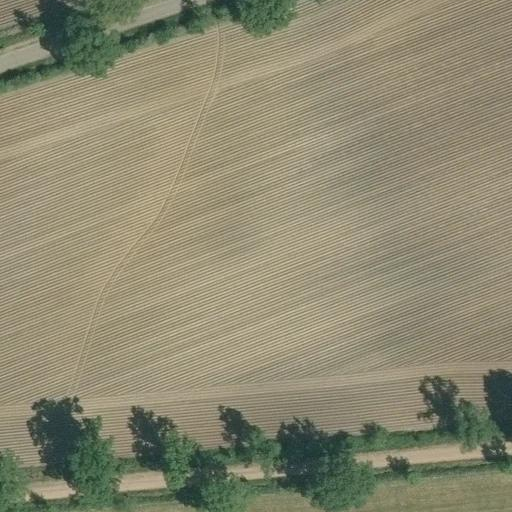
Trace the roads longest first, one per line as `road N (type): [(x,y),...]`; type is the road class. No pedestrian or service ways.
road 1 (track): [(0,497),(511,447)]
road 2 (unclassified): [(0,65),(198,0)]
